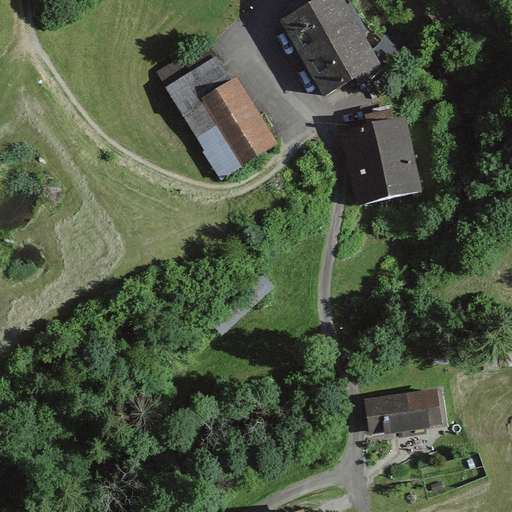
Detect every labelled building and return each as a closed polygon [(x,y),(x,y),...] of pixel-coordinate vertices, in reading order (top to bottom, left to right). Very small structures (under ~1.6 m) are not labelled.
[(340,0),(324,0),(282,25),(305,63),(359,32),(340,0)] [(442,3),(427,17),(440,30),(455,16),(442,3)] [(359,32),(305,63),(327,102),(355,86),(358,92),(374,83),(370,77),(381,71),(359,32)] [(208,37),(158,70),(166,82),(216,50),(208,37)] [(217,62),(167,92),(222,182),(279,148),(238,79),(230,84),(217,62)] [(367,128),(339,134),(356,211),(423,196),(406,120),(394,123),(391,111),(365,117),(367,128)] [(437,391),(365,402),(370,437),(385,434),(385,439),(431,432),(430,428),(442,426),(437,391)]
